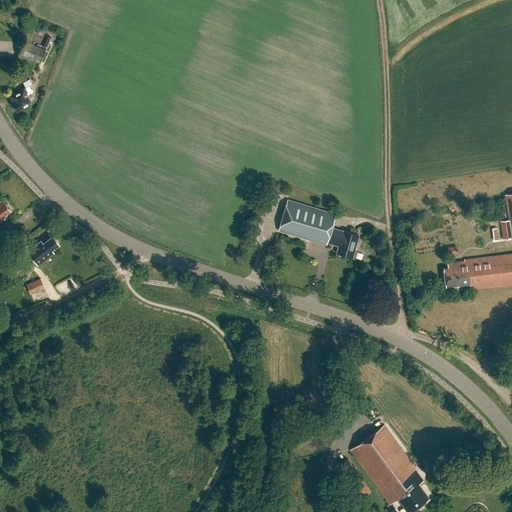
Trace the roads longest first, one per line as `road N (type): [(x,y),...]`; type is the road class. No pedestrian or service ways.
road 1 (secondary): [(511,439),(481,400),(399,339),(120,242),(55,195),(0,125)]
road 2 (track): [(399,339),(386,70)]
road 3 (track): [(142,252),(123,270),(0,326)]
